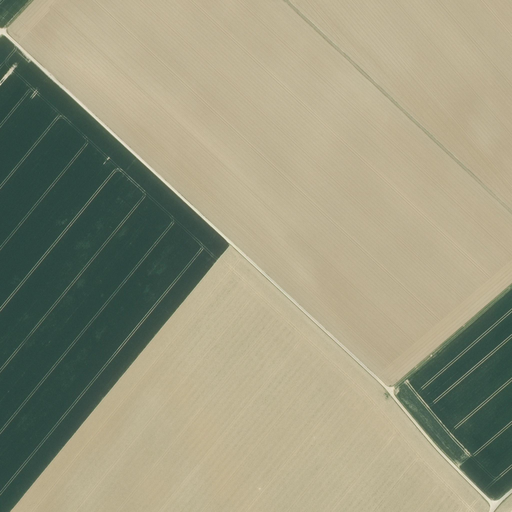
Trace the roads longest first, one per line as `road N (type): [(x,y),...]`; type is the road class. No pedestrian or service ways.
road 1 (track): [(495,506),(389,390),(0,29)]
road 2 (track): [(283,0),(511,213)]
road 3 (track): [(511,286),(389,390)]
